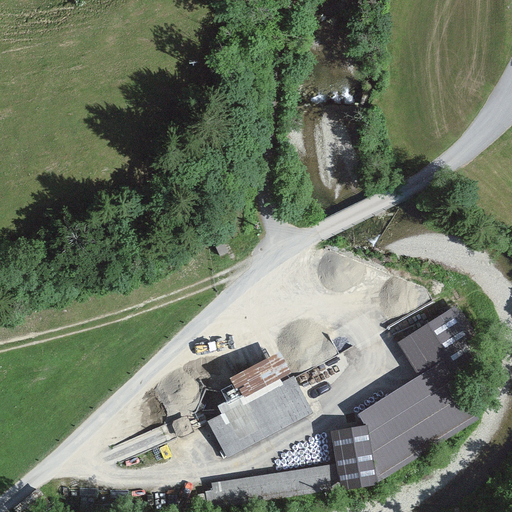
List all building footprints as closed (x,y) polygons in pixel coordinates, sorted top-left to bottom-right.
[(490,356),(458,307),(399,344),(419,378),(443,364),(453,379),(490,356)] [(419,378),(358,415),(366,427),(369,427),(379,484),(479,420),(453,379),(443,364),(419,378)] [(313,414),(295,379),(209,423),(228,458),(313,414)] [(379,484),(369,427),(366,427),(331,433),(337,464),(341,491),(342,492),(378,487),(379,484)] [(337,464),(204,483),(208,509),(341,491),(337,464)]
